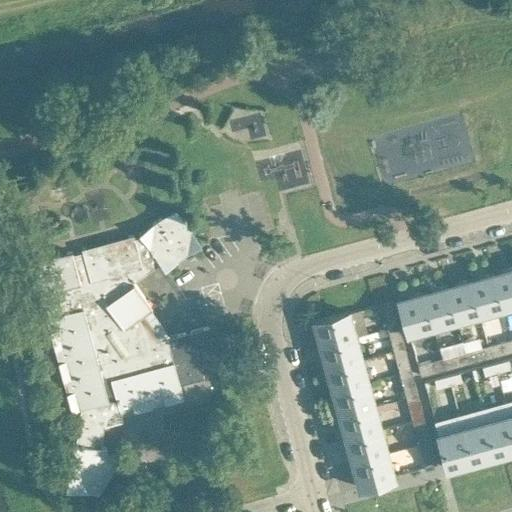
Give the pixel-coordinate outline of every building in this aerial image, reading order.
[(121,414),(182,397),(184,396),(181,382),(204,376),(203,371),(216,367),(212,353),(216,353),(208,326),(161,339),(144,314),(152,308),(133,281),(159,262),(164,269),(201,242),(175,206),(138,233),(140,236),(135,238),(134,234),(83,249),(83,252),(74,255),(73,251),(32,263),(41,294),(44,294),(51,317),(48,318),(64,379),(67,393),(71,411),(80,409),(75,443),(72,443),(65,487),(99,492),(116,462),(110,454),(105,453),(105,446),(100,445),(103,426),(123,420),(121,414)] [(511,304),(511,266),(493,271),(503,307),(511,304)] [(503,307),(493,271),(470,278),(479,313),(503,307)] [(479,313),(470,278),(447,284),(456,319),(479,313)] [(456,319),(447,284),(423,290),(433,326),(456,319)] [(433,326),(423,290),(398,297),(408,332),(433,326)] [(356,335),(349,310),(313,320),(320,345),(356,335)] [(399,323),(395,312),(384,315),(387,326),(399,323)] [(362,358),(356,335),(320,345),(327,368),(362,358)] [(405,346),(402,335),(390,338),(393,350),(405,346)] [(487,344),(491,356),(502,353),(499,341),(487,344)] [(467,362),(479,359),(476,347),(464,351),(467,362)] [(444,368),(456,365),(453,354),(441,357),(444,368)] [(368,382),(362,358),(327,368),(333,391),(368,382)] [(411,370),(408,358),(396,361),(400,373),(411,370)] [(510,367),(507,358),(495,362),(497,371),(510,367)] [(421,375),(433,372),(430,360),(417,363),(421,375)] [(497,371),(495,362),(482,365),(485,374),(497,371)] [(462,380),(459,371),(446,374),(449,383),(462,380)] [(449,383),(446,374),(434,378),(437,387),(449,383)] [(418,393),(414,381),(403,384),(406,396),(418,393)] [(374,405),(368,382),(333,391),(339,414),(374,405)] [(423,390),(425,400),(461,393),(459,383),(423,390)] [(511,397),(503,400),(511,431),(511,397)] [(511,449),(511,431),(503,400),(480,406),(494,455),(511,449)] [(424,416),(421,404),(409,407),(412,419),(424,416)] [(381,428),(374,405),(339,414),(346,437),(381,428)] [(494,455),(480,406),(457,412),(470,461),(494,455)] [(470,461),(457,412),(434,418),(447,467),(470,461)] [(387,451),(381,428),(346,437),(352,461),(387,451)] [(430,439),(427,428),(415,431),(419,442),(430,439)] [(394,477),(387,451),(352,461),(359,486),(394,477)] [(437,463),(433,451),(422,454),(425,466),(437,463)]
